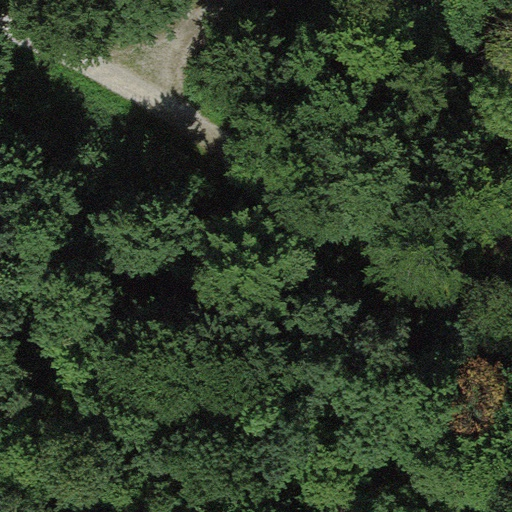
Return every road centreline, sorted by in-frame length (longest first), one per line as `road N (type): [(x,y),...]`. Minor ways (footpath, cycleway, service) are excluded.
road 1 (track): [(334,210),(136,77),(0,23)]
road 2 (track): [(511,303),(334,210)]
road 3 (track): [(136,77),(203,27),(257,0)]
